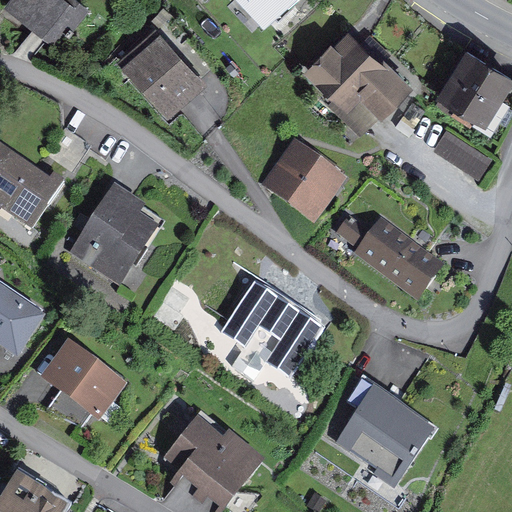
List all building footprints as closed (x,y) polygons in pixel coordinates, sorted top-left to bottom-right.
[(73,0),(70,5),(62,0),(14,0),(10,5),(50,36),(61,23),(68,28),(85,6),(76,0),(73,0)] [(246,0),(277,30),(306,0),(246,0)] [(382,44),(362,24),(315,72),(374,130),(386,118),(393,126),(430,88),(393,52),(370,75),(360,66),(382,44)] [(155,35),(126,61),(169,109),(198,83),(155,35)] [(484,118),(508,77),(469,55),(445,95),(484,118)] [(60,173),(6,135),(0,144),(0,195),(30,216),(60,173)] [(449,137),(436,156),(480,188),(493,170),(449,137)] [(340,181),(295,148),(269,184),(313,217),(340,181)] [(155,206),(112,176),(70,236),(113,265),(155,206)] [(348,242),(417,288),(441,252),(372,206),(348,242)] [(286,378),(325,320),(256,273),(217,331),(286,378)] [(47,311),(0,276),(0,331),(21,347),(47,311)] [(117,386),(72,350),(50,377),(95,413),(117,386)] [(429,417),(367,374),(332,425),(394,468),(429,417)] [(223,444),(199,424),(171,458),(224,502),(257,462),(228,438),(223,444)] [(58,511),(64,504),(21,478),(0,511),(58,511)]
